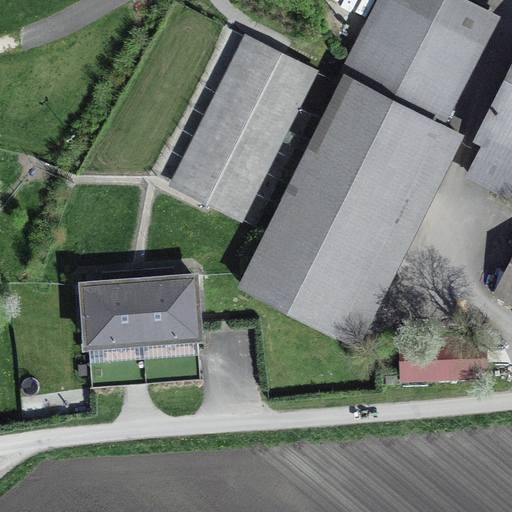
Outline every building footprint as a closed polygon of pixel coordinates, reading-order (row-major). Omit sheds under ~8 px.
[(464,0),(380,0),(236,282),(358,344),(468,130),(447,119),(499,17),(464,0)] [(241,221),(318,68),(243,30),(165,182),(241,221)] [(511,63),(476,137),(486,142),(469,175),(511,195),(511,63)] [(511,253),(491,295),(511,305),(511,253)] [(200,272),(83,281),(88,345),(205,335),(200,272)] [(404,379),(486,378),(486,339),(404,341),(404,379)]
